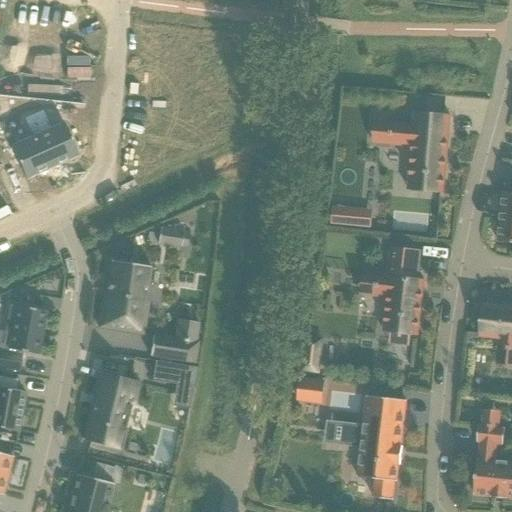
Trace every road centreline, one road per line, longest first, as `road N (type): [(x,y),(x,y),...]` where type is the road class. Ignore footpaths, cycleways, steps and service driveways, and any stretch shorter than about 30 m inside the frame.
road 1 (residential): [(27,511),(75,349),(75,270),(54,212)]
road 2 (residential): [(445,511),(436,485),(462,264)]
road 3 (residential): [(54,212),(97,187),(122,0)]
road 4 (residential): [(462,264),(511,61)]
